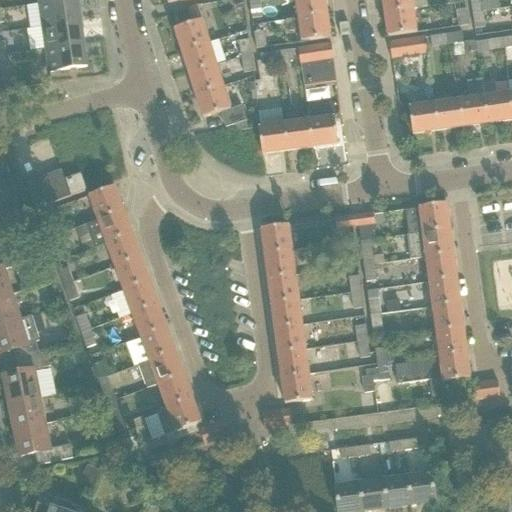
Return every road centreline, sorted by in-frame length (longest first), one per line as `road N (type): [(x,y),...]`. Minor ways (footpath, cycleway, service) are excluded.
road 1 (residential): [(243,208),(266,380),(238,409),(209,404),(144,231),(174,186)]
road 2 (residential): [(511,369),(500,372),(482,353),(455,179)]
road 3 (residential): [(382,189),(354,0)]
road 4 (residential): [(0,129),(141,91)]
road 5 (residential): [(243,208),(382,189)]
